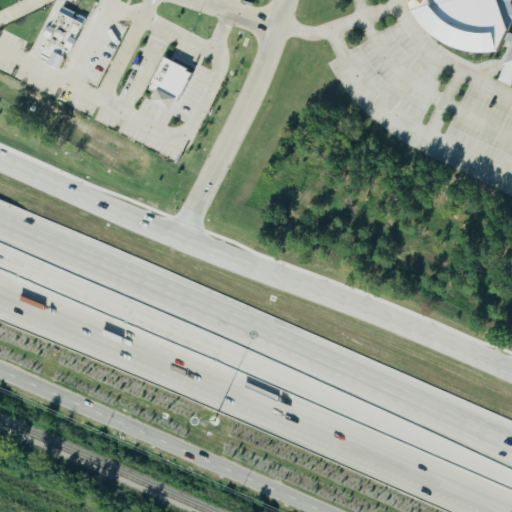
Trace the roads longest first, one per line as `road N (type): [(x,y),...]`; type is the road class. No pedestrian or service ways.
road 1 (motorway): [(0,271),(511,498)]
road 2 (motorway): [(511,445),(0,220)]
road 3 (secondary): [(511,373),(174,242),(0,162)]
road 4 (secondary): [(0,360),(347,511)]
road 5 (residential): [(282,0),(260,73),(174,242)]
